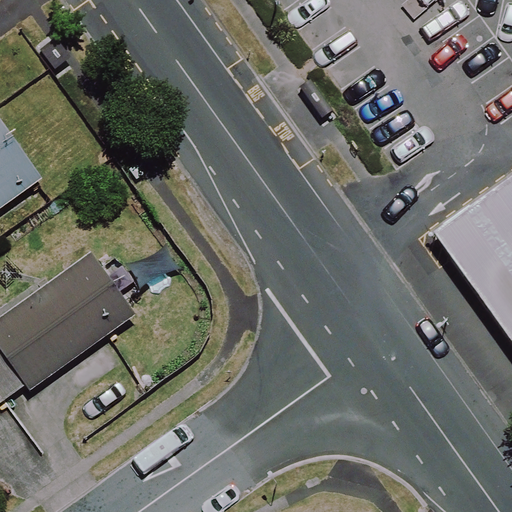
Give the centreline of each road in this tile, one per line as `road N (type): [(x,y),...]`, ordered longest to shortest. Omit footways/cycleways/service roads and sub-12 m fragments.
road 1 (tertiary): [(376,342),(129,0)]
road 2 (residential): [(140,511),(376,342)]
road 3 (tertiary): [(500,511),(376,342)]
